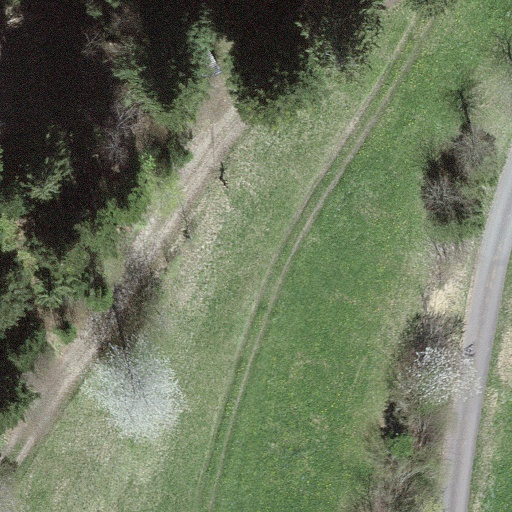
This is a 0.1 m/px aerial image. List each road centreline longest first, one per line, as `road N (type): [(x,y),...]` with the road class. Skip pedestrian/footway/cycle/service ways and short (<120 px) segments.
road 1 (track): [(0,484),(207,155),(284,61),(369,0)]
road 2 (unclassified): [(511,193),(481,311),(452,511)]
